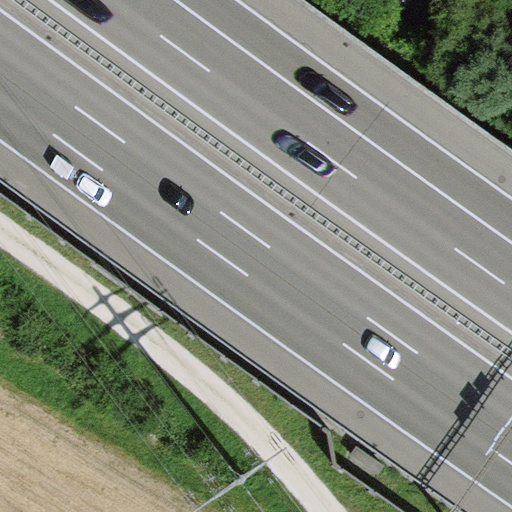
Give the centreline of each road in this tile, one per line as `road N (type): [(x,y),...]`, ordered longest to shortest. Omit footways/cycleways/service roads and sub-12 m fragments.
road 1 (motorway): [(0,74),(511,442)]
road 2 (motorway): [(511,265),(143,0)]
road 3 (track): [(327,511),(188,369),(0,229)]
